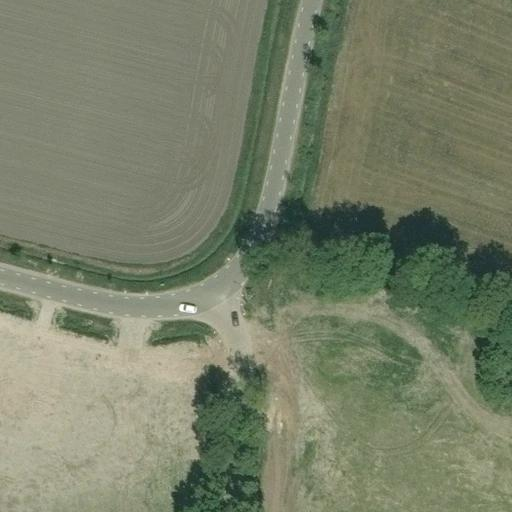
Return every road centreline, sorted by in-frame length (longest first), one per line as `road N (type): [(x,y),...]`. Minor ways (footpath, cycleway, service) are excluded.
road 1 (tertiary): [(210,294),(244,269),(267,218),(310,0)]
road 2 (tertiary): [(238,511),(233,338),(210,294)]
road 3 (tertiary): [(0,280),(116,308),(169,308),(210,294)]
